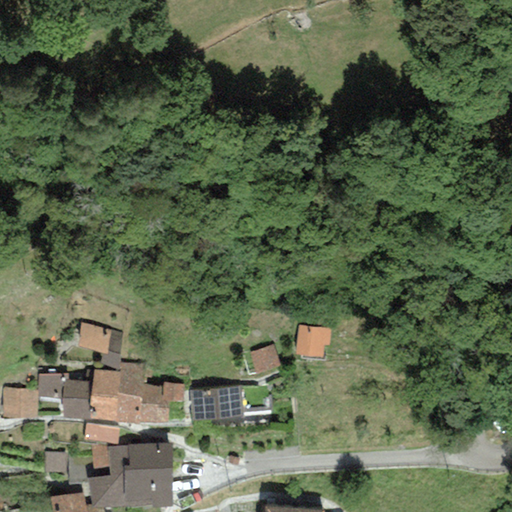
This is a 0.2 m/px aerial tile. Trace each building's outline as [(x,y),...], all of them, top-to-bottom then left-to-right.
[(121,333),(80,323),(77,346),(101,352),(107,354),(108,351),(120,355),(121,333)] [(330,328),(298,326),(296,355),(321,357),(322,346),(329,347),(330,328)] [(271,344),(249,353),(257,373),(279,365),(271,344)] [(100,372),(119,373),(120,362),(120,355),(108,351),(107,354),(101,352),(100,372)] [(120,362),(119,373),(117,422),(167,424),(168,402),(162,401),(162,386),(142,385),(143,363),(120,362)] [(100,372),(93,371),(91,383),(89,419),(117,422),(119,373),(100,372)] [(67,373),(38,375),(37,388),(37,396),(61,400),(64,380),(68,381),(67,373)] [(68,381),(64,380),(61,400),(62,417),(89,419),(91,383),(68,381)] [(162,383),(162,386),(162,401),(168,402),(182,402),(182,383),(162,383)] [(240,387),(189,391),(192,427),(243,423),(240,387)] [(37,388),(1,388),(1,417),(37,418),(37,396),(37,388)] [(119,428),(85,424),(83,440),(117,444),(119,428)] [(93,478),(89,478),(91,506),(91,509),(104,508),(152,505),(152,508),(171,507),(170,443),(127,446),(108,448),(110,477),(93,478)] [(107,445),(90,446),(93,478),(110,477),(108,448),(107,445)] [(66,452),(44,452),(43,473),(66,473),(66,452)] [(85,457),(68,458),(68,484),(85,484),(85,457)] [(83,492),(49,498),(51,511),(105,511),(104,508),(91,509),(91,506),(86,507),(83,492)]
